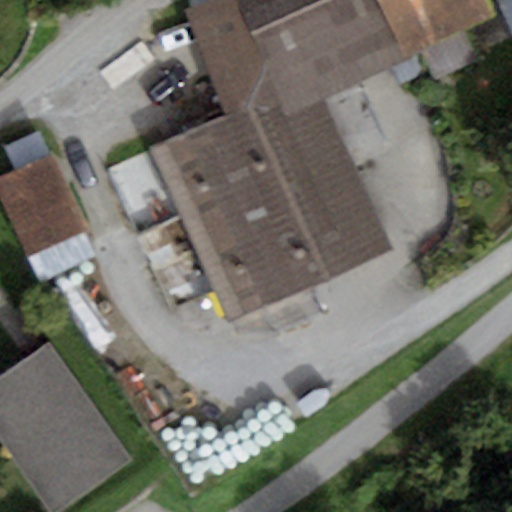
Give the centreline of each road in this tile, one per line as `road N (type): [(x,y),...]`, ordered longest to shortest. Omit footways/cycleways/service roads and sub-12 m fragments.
road 1 (track): [(511,258),(321,382),(234,378),(165,333),(128,278),(84,142),(74,55)]
road 2 (residential): [(0,111),(144,0)]
